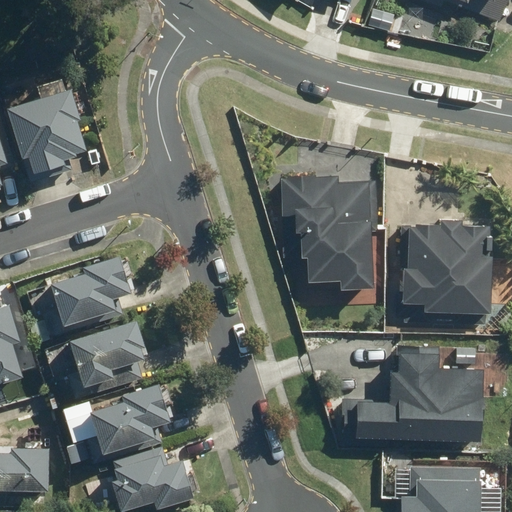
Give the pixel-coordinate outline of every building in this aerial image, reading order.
[(426,0),(445,7),(446,2),(501,22),(509,0),(426,0)] [(72,88),(12,107),(33,176),(70,165),(68,159),(92,151),(72,88)] [(0,187),(7,185),(0,164),(0,163),(11,160),(0,127),(0,122),(5,121),(0,104),(0,187)] [(340,170),(282,169),(282,254),(310,255),(310,279),(342,279),(341,286),(373,286),(374,179),(339,179),(340,170)] [(435,323),(435,308),(491,311),(495,219),(464,217),(465,212),(439,210),(439,219),(398,217),(394,321),(435,323)] [(34,340),(121,314),(115,294),(134,289),(122,249),(83,261),(85,267),(52,277),(56,291),(37,297),(42,314),(28,319),(34,340)] [(0,381),(24,373),(12,339),(25,335),(11,294),(0,297),(0,381)] [(138,313),(70,335),(74,348),(50,356),(56,376),(65,373),(74,400),(96,393),(92,378),(115,371),(112,362),(150,350),(138,313)] [(341,396),(339,431),(481,436),(484,364),(440,362),(441,347),(400,345),(399,369),(389,368),(388,398),(341,396)] [(67,443),(74,462),(156,431),(153,424),(174,416),(160,378),(122,392),(124,397),(93,408),(89,398),(62,408),(74,440),(67,443)] [(0,485),(49,488),(51,439),(0,437),(0,485)] [(165,445),(108,464),(123,507),(156,496),(159,506),(196,493),(182,453),(169,457),(165,445)] [(483,511),(485,465),(411,462),(410,493),(397,492),(396,511),(483,511)]
